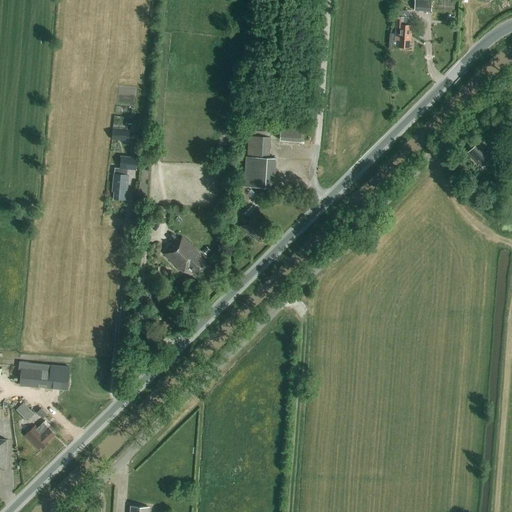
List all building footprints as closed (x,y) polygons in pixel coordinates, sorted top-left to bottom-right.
[(414,0),(414,11),(422,11),(431,12),(431,0),(423,0),(420,0),(414,0)] [(398,47),(409,48),(409,40),(410,40),(412,18),(409,18),(407,11),(397,10),(397,17),(396,17),(394,40),(398,40),(398,47)] [(281,124),(279,140),(303,142),(304,134),(300,134),(301,126),(281,124)] [(112,140),(129,141),(129,131),(112,130),(112,140)] [(249,136),(247,157),(245,157),(244,186),(273,188),(275,158),(268,158),(270,137),(249,136)] [(467,153),(481,167),(492,156),(487,151),(486,152),(477,143),(467,153)] [(114,168),(114,174),(112,191),(114,192),(113,199),(123,200),(126,200),(129,169),(136,170),(137,157),(121,156),(120,168),(114,168)] [(145,214),(163,215),(163,206),(145,205),(145,214)] [(240,220),(243,223),(240,226),(249,236),(251,234),(258,241),(265,235),(257,227),(259,226),(250,216),(246,220),(243,217),(240,220)] [(164,254),(182,272),(188,267),(197,276),(208,265),(199,256),(200,255),(182,236),(164,254)] [(202,251),(206,255),(210,251),(206,247),(202,251)] [(20,362),(19,370),(21,370),(22,368),(51,371),(51,365),(20,362)] [(21,370),(20,386),(49,389),(51,371),(22,368),(21,370)] [(23,403),(16,410),(27,422),(35,414),(23,403)] [(42,419),(47,414),(41,408),(36,413),(42,419)] [(24,436),(38,450),(40,448),(42,449),(48,443),(47,443),(55,435),(43,422),(37,428),(35,425),(24,436)] [(0,469),(6,470),(8,440),(0,439),(0,469)]
